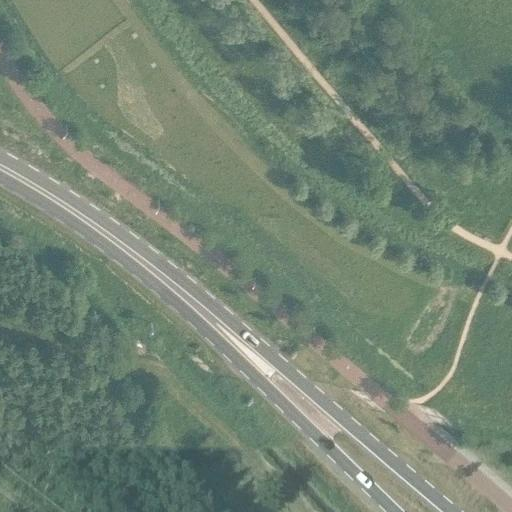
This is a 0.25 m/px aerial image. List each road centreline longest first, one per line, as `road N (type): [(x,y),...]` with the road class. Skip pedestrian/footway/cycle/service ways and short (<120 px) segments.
road 1 (primary): [(455,511),(281,367),(183,298)]
road 2 (primary): [(183,298),(389,511)]
road 3 (primary): [(0,173),(86,222),(183,298)]
